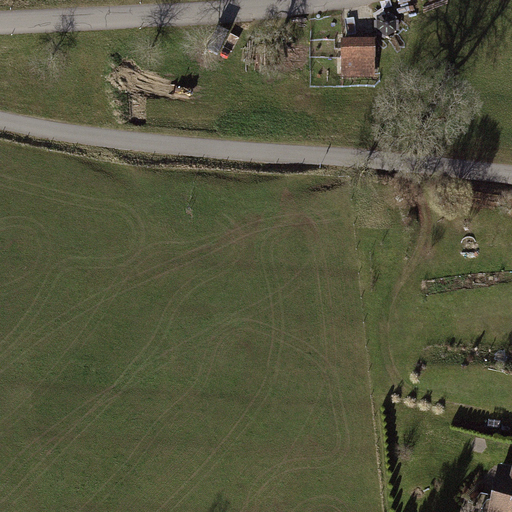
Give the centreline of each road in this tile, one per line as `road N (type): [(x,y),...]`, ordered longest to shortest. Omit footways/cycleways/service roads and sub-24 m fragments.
road 1 (residential): [(0,118),(189,147),(511,173)]
road 2 (tertiary): [(329,0),(0,22)]
